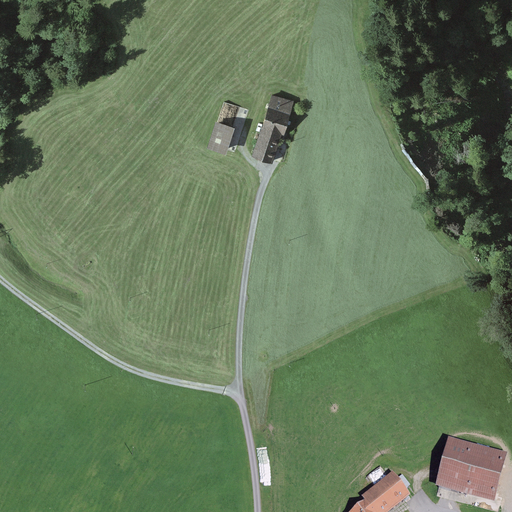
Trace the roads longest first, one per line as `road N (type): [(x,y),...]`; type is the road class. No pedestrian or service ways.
road 1 (track): [(237,391),(118,363),(0,276)]
road 2 (track): [(237,391),(253,224),(273,167)]
road 3 (track): [(257,511),(237,391)]
